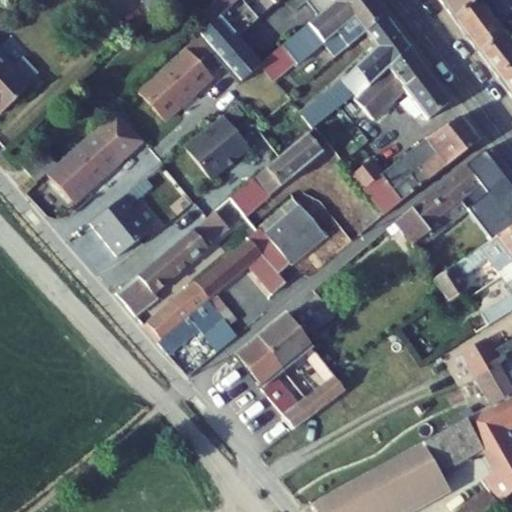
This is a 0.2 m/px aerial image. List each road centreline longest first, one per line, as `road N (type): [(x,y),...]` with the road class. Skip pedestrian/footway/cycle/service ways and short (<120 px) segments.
road 1 (residential): [(293,511),(0,180)]
road 2 (track): [(29,511),(183,386)]
road 3 (secondary): [(511,145),(398,0)]
